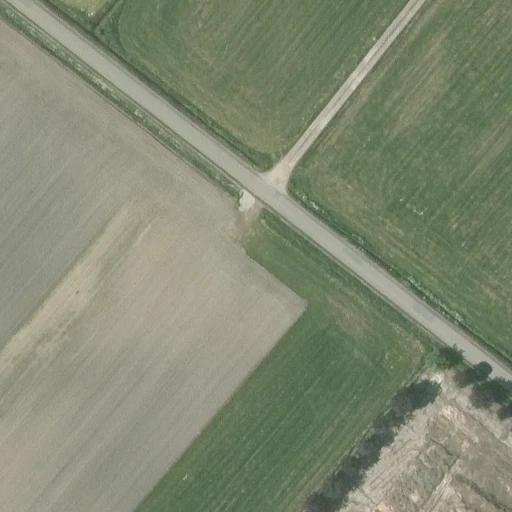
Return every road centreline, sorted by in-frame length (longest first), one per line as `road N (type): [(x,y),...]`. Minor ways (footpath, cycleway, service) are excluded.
road 1 (unclassified): [(511,389),(12,0)]
road 2 (track): [(418,0),(263,194)]
